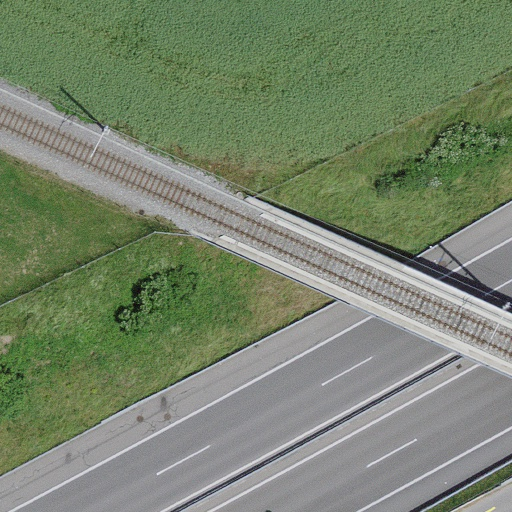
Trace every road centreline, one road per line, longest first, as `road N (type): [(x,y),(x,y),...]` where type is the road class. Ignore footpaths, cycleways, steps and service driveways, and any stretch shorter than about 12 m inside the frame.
road 1 (motorway): [(511,278),(85,511)]
road 2 (motorway): [(280,511),(511,384)]
